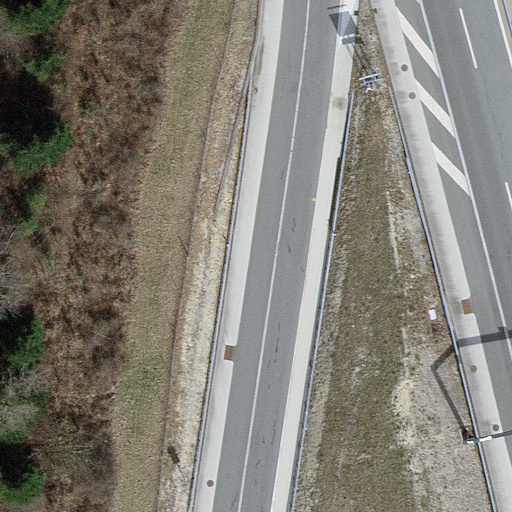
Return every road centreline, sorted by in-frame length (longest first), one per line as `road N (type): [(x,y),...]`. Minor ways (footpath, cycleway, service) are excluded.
road 1 (motorway): [(324,0),(251,511)]
road 2 (motorway): [(458,0),(511,203)]
